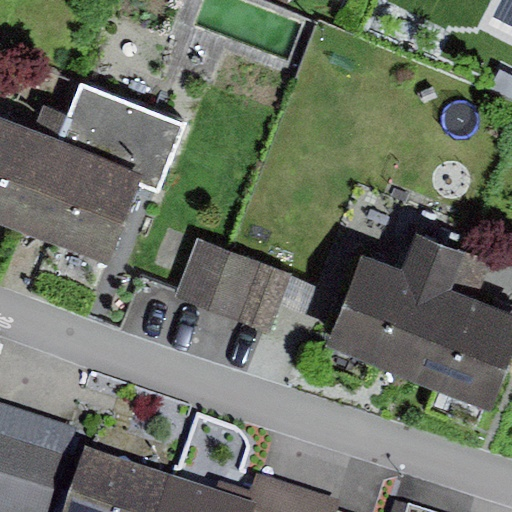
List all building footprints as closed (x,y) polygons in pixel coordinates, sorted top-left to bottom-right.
[(511,75),(502,70),(491,89),(511,100),(511,75)] [(184,116),(83,75),(61,128),(24,218),(104,251),(134,178),(154,187),(184,116)] [(0,208),(24,218),(61,128),(0,102),(0,208)] [(323,332),(400,360),(448,234),(419,223),(404,261),(359,243),(323,332)] [(490,394),(511,334),(511,303),(461,284),(476,244),(448,234),(400,360),(490,394)] [(208,311),(230,253),(198,240),(175,297),(208,311)] [(269,335),(291,277),(230,253),(208,311),(269,335)] [(50,511),(76,436),(0,410),(0,511),(50,511)] [(159,511),(169,482),(89,457),(71,511),(159,511)] [(335,511),(338,504),(271,483),(261,511),(257,511),(169,482),(159,511),(335,511)] [(400,511),(446,511),(404,501),(400,511)]
